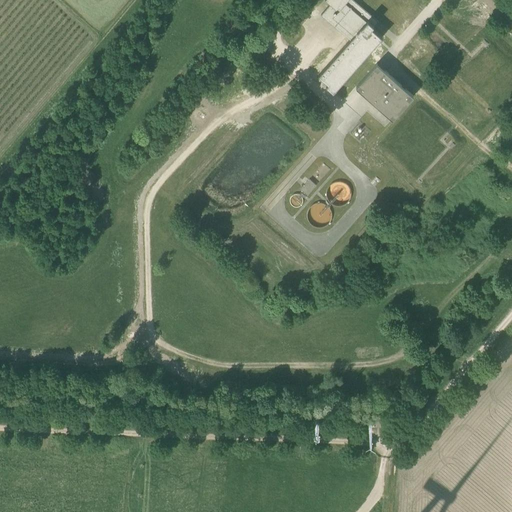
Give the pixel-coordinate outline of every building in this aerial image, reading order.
[(321,14),(346,36),(350,39),(319,74),(325,80),(323,82),(333,91),(376,44),(382,36),(372,27),(373,25),(374,26),(379,21),(353,0),(325,0),(330,4),(321,14)] [(377,63),(356,86),(393,119),(413,96),(377,63)] [(323,163),(312,176),(318,181),(329,168),(323,163)] [(334,178),(326,194),(342,202),(350,186),(334,178)] [(316,185),(309,179),(301,188),(308,194),(316,185)]
